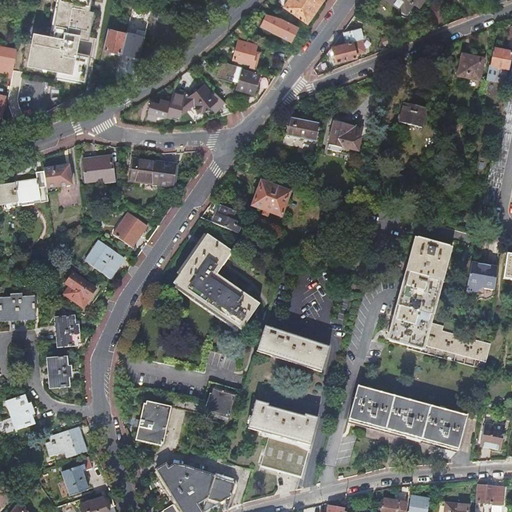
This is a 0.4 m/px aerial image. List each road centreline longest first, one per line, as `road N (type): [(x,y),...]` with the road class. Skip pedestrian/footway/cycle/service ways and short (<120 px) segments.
road 1 (residential): [(97,417),(104,337),(233,144)]
road 2 (tertiary): [(273,91),(319,85),(511,8)]
road 3 (residential): [(323,494),(345,388),(388,287)]
road 4 (secondary): [(91,122),(244,0)]
road 5 (residential): [(323,494),(384,476),(511,470)]
road 6 (residential): [(376,246),(382,219),(474,240),(506,231)]
road 7 (tertiary): [(91,122),(122,136),(233,144)]
